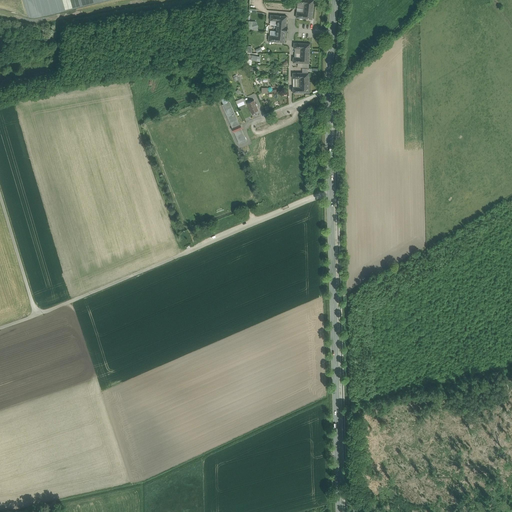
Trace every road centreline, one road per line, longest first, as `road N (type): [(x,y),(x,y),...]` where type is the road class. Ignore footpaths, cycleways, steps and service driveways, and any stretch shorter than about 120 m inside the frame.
road 1 (secondary): [(330,192),(341,511)]
road 2 (unclassified): [(330,192),(38,311)]
road 3 (secondary): [(335,0),(330,192)]
road 4 (unclassified): [(0,189),(38,311)]
